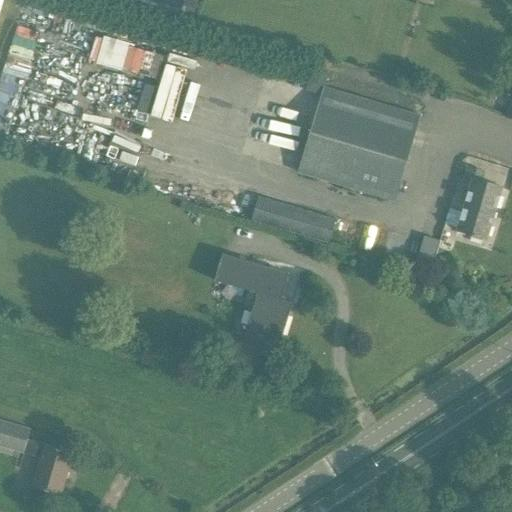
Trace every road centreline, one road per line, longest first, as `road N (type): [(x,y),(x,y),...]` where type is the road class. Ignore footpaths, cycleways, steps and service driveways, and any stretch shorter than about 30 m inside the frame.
road 1 (unclassified): [(262,511),(511,345)]
road 2 (primary): [(325,511),(511,389)]
